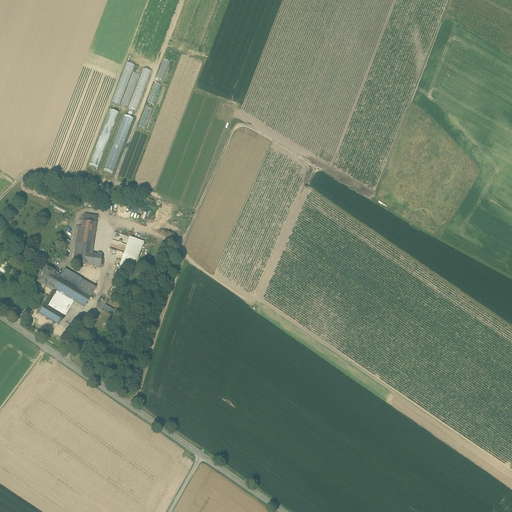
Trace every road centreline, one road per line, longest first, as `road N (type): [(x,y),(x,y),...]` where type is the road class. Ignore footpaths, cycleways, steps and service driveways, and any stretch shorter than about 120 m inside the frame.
road 1 (track): [(133,396),(182,245),(237,120),(511,278)]
road 2 (secondary): [(0,315),(201,455)]
